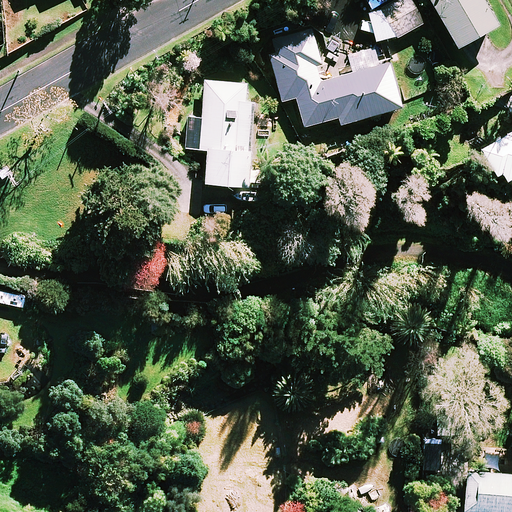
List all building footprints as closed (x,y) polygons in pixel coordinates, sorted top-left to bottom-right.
[(421,23),(410,0),(396,0),(379,9),(392,37),(421,23)] [(425,0),(450,46),(492,23),(479,0),(425,0)] [(323,79),(310,29),(271,39),(274,52),(266,54),(278,100),(293,97),(301,125),(334,116),(336,123),(388,110),(376,64),(323,79)] [(431,88),(411,39),(399,45),(419,93),(431,88)] [(242,83),(202,80),(199,120),(184,119),(182,148),(202,150),(200,182),(242,185),(248,101),(241,101),(242,83)] [(511,98),(505,102),(511,115),(511,130),(477,149),(494,180),(511,170),(511,98)] [(511,511),(511,471),(469,468),(466,510),(511,511)] [(351,511),(360,503),(340,484),(325,498),(338,511),(351,511)]
